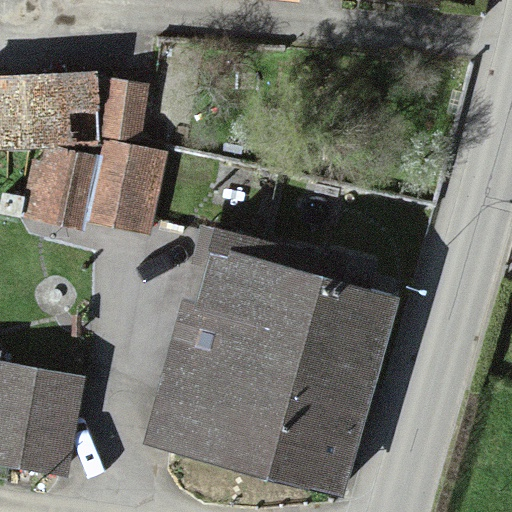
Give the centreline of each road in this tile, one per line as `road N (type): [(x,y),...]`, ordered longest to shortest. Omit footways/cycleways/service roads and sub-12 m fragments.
road 1 (secondary): [(511,86),(402,511)]
road 2 (residential): [(177,511),(0,485)]
